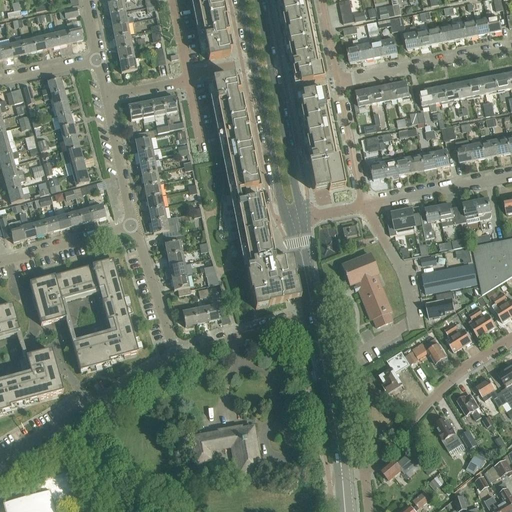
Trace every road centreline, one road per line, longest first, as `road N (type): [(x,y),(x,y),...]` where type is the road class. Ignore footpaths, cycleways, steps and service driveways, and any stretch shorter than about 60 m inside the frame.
road 1 (tertiary): [(294,219),(297,197),(258,0)]
road 2 (residential): [(0,460),(174,357)]
road 3 (residential): [(364,473),(435,396),(511,337)]
road 4 (residential): [(338,82),(511,47)]
road 5 (tertiary): [(341,476),(313,314)]
road 6 (tertiary): [(253,64),(282,202),(294,219)]
road 7 (residential): [(363,207),(511,176)]
road 8 (residential): [(106,96),(253,64)]
road 9 (residential): [(174,357),(313,314)]
road 10 (residential): [(174,357),(131,225)]
road 11 (residential): [(1,261),(131,225)]
road 12 (residential): [(131,225),(106,96)]
road 13 (residential): [(363,207),(338,82)]
road 14 (residential): [(413,322),(402,272),(363,207)]
